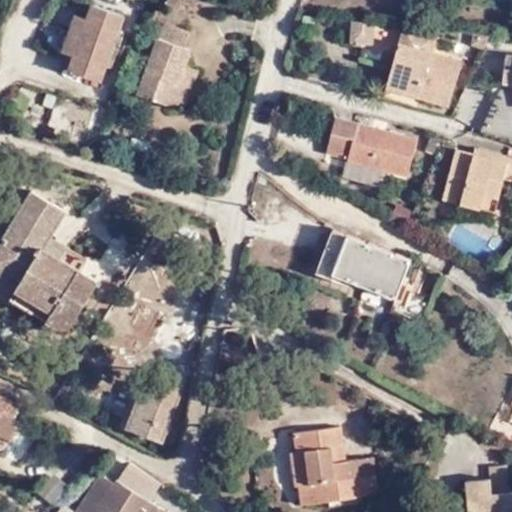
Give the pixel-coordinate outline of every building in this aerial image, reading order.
[(184,4),(185,0),(166,0),(165,3),(182,10),(184,4)] [(123,17),(91,6),(87,18),(75,14),(63,50),(74,55),(70,68),(101,79),(123,17)] [(373,23),(353,22),(352,43),(372,45),(373,23)] [(159,38),(185,47),(190,34),(164,24),(159,38)] [(399,45),(430,54),(435,36),(403,28),(399,45)] [(192,49),(185,47),(159,38),(140,94),(177,109),(180,103),(187,84),(180,82),(186,64),(192,49)] [(461,63),(430,54),(399,45),(389,88),(451,104),(461,63)] [(200,70),(186,64),(180,82),(187,84),(180,103),(188,106),(200,70)] [(511,132),(511,114),(489,109),(485,126),(511,132)] [(405,175),(413,141),(334,120),(325,151),(345,158),(341,176),(380,187),(384,170),(405,175)] [(502,178),(505,164),(455,151),(442,199),(479,209),(483,193),(497,197),(502,178)] [(511,157),(507,156),(505,164),(502,178),(511,179),(511,157)] [(33,186),(0,233),(0,258),(2,260),(0,263),(0,271),(49,304),(40,317),(61,331),(95,281),(77,268),(83,257),(49,235),(66,209),(33,186)] [(483,193),(479,209),(493,213),(497,197),(483,193)] [(335,271),(348,234),(332,227),(317,263),(335,271)] [(409,260),(348,234),(335,271),(395,296),(409,260)] [(486,331),(487,316),(471,316),(472,332),(486,331)] [(151,406),(156,390),(152,388),(144,403),(151,406)] [(0,394),(0,431),(9,437),(19,421),(11,416),(18,404),(0,394)] [(140,436),(151,406),(144,403),(138,400),(126,431),(140,436)] [(297,428),(299,450),(306,450),(311,479),(302,480),(304,501),(366,492),(362,453),(348,455),(344,423),(297,428)] [(306,450),(299,450),(293,452),(297,480),(302,480),(311,479),(306,450)] [(375,452),(362,453),(366,492),(380,490),(375,452)] [(128,469),(119,483),(152,504),(161,490),(128,469)] [(511,511),(511,481),(497,483),(495,469),(471,472),(474,504),(490,503),(491,511),(511,511)] [(77,511),(165,511),(152,504),(119,483),(117,486),(100,476),(77,511)]
